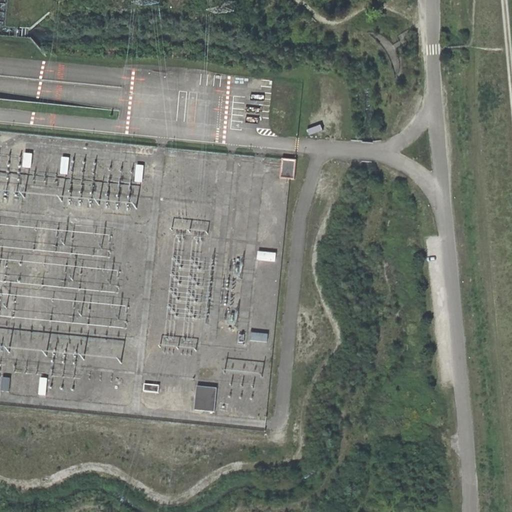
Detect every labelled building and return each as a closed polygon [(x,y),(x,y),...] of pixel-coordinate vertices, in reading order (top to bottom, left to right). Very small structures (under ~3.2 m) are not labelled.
[(23,168),(32,168),(33,153),(24,152),(23,168)] [(69,157),(62,157),(61,174),(67,174),(69,157)] [(283,180),(290,177),(295,178),(296,160),(284,159),(283,180)] [(144,165),(137,164),(135,182),(143,182),(144,165)] [(260,261),(276,263),(277,256),(260,254),(260,261)] [(251,342),(267,344),(268,337),(251,335),(251,342)] [(1,390),(8,391),(10,377),(3,377),(1,390)] [(48,378),(40,378),(39,394),(47,395),(48,378)] [(217,388),(197,386),(195,410),(215,412),(217,388)]
